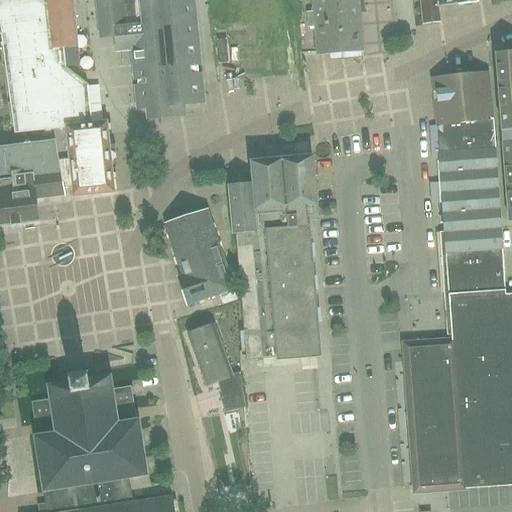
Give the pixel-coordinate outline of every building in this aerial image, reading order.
[(50,129),(53,142),(58,141),(63,188),(73,187),(74,195),(114,191),(107,122),(92,123),(88,84),(66,66),(64,48),(78,46),(73,0),(0,0),(0,34),(1,34),(14,133),(50,129)] [(100,8),(103,37),(115,35),(117,49),(134,47),(140,108),(149,108),(150,118),(187,115),(186,104),(202,102),(191,0),(104,0),(105,7),(100,8)] [(313,0),(314,12),(307,13),(308,28),(316,27),(318,56),(341,54),(335,0),(313,0)] [(365,13),(363,0),(335,0),(341,54),(363,52),(359,14),(365,13)] [(440,23),(437,0),(420,0),(423,25),(440,23)] [(88,66),(87,51),(75,52),(76,67),(88,66)] [(511,54),(496,56),(509,225),(511,224),(511,54)] [(436,133),(437,147),(495,143),(490,74),(431,78),(432,92),(436,91),(437,101),(433,101),(436,126),(440,125),(440,133),(436,133)] [(328,119),(333,143),(361,136),(355,113),(328,119)] [(58,141),(53,142),(51,142),(0,148),(0,167),(1,173),(0,173),(0,225),(39,221),(36,198),(64,195),(63,188),(58,141)] [(437,147),(440,181),(497,177),(495,143),(437,147)] [(253,183),(227,185),(232,234),(235,234),(246,360),(277,358),(277,360),(321,357),(309,226),(308,226),(306,205),(312,205),(316,204),(312,157),(308,157),(251,162),(253,183)] [(497,177),(440,181),(442,215),(500,211),(497,177)] [(208,211),(166,224),(178,264),(182,276),(179,277),(188,304),(233,289),(220,250),(208,211)] [(500,211),(442,215),(447,283),(504,279),(500,211)] [(511,347),(511,297),(506,298),(504,279),(447,283),(451,340),(404,343),(405,355),(511,347)] [(222,305),(237,300),(234,291),(219,296),(222,305)] [(214,325),(188,335),(206,385),(218,381),(223,379),(226,387),(221,389),(224,398),(221,399),(226,412),(245,408),(246,408),(244,399),(239,373),(233,375),(214,325)] [(511,347),(405,355),(410,423),(511,416),(511,347)] [(174,511),(172,496),(132,502),(128,479),(148,476),(139,419),(136,419),(131,387),(113,389),(111,375),(87,378),(87,373),(69,375),(70,381),(47,385),(49,399),(32,402),(37,435),(34,435),(42,492),(43,492),(46,511),(174,511)] [(511,416),(410,423),(414,492),(511,485),(511,416)]
